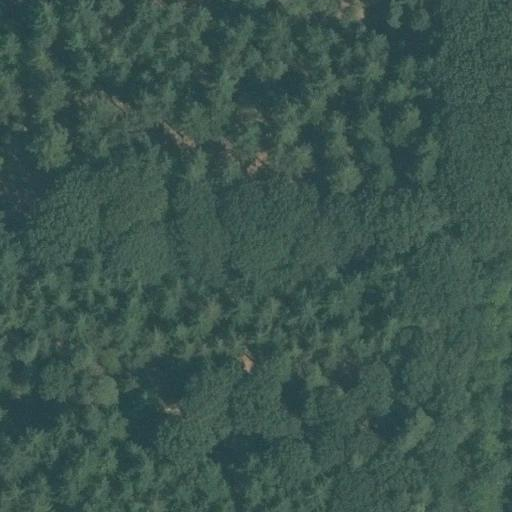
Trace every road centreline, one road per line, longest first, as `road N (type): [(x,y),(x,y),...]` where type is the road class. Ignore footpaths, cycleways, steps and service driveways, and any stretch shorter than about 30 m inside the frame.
road 1 (track): [(0,225),(511,262)]
road 2 (track): [(466,259),(497,0)]
